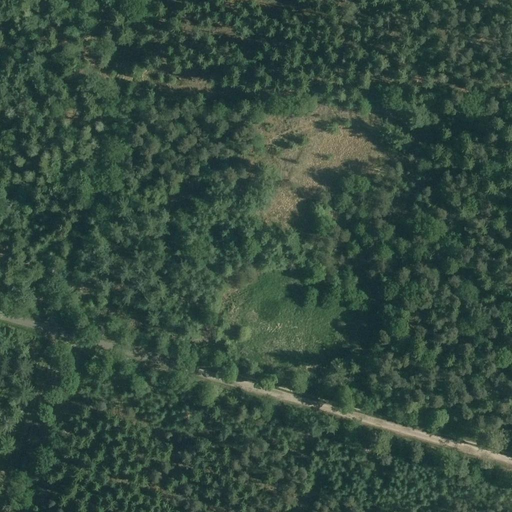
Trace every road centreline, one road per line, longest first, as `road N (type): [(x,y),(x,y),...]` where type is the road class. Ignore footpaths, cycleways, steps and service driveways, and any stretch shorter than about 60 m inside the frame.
road 1 (track): [(143,15),(0,502)]
road 2 (unclassified): [(511,462),(49,331)]
